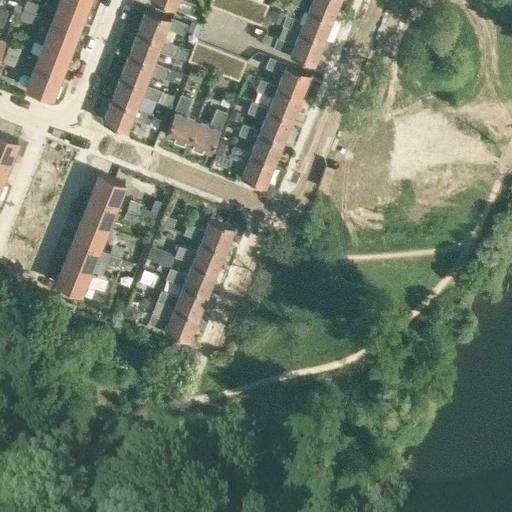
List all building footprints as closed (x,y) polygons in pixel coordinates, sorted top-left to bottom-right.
[(39,3),(29,0),(26,0),(24,5),(21,15),(20,17),(32,22),(39,3)] [(64,0),(58,0),(50,20),(76,30),(84,8),(64,0)] [(157,0),(171,6),(172,5),(190,13),(194,2),(188,0),(157,0)] [(222,0),(220,7),(230,11),(233,0),(222,0)] [(233,0),(230,11),(240,15),(246,0),(233,0)] [(250,19),(257,0),(246,0),(240,15),(250,19)] [(268,3),(260,0),(257,0),(250,19),(260,23),(268,3)] [(292,0),(307,6),(307,8),(329,17),(336,0),(292,0)] [(21,15),(24,5),(17,2),(13,12),(21,15)] [(169,16),(145,7),(136,29),(160,39),(161,37),(165,26),(182,32),(187,22),(169,15),(169,16)] [(298,29),(297,30),(320,39),(329,17),(307,8),(302,19),(287,12),(286,15),(283,22),(298,29)] [(286,15),(273,10),(270,17),(283,22),(286,15)] [(187,29),(198,33),(202,23),(191,19),(187,29)] [(50,20),(42,42),(67,52),(76,30),(50,20)] [(160,39),(136,29),(127,52),(151,61),(152,60),(157,48),(174,55),(178,44),(161,37),(160,39)] [(276,36),(272,45),(273,46),(272,46),(289,52),(288,52),(311,62),(320,39),(297,30),(292,43),(276,36)] [(205,43),(195,39),(188,59),(198,63),(205,43)] [(42,42),(33,64),(59,73),(67,52),(42,42)] [(9,43),(5,53),(17,57),(21,47),(9,43)] [(216,47),(205,43),(198,63),(208,67),(216,47)] [(226,51),(216,47),(208,67),(218,71),(226,51)] [(236,55),(226,51),(218,71),(228,75),(236,55)] [(169,67),(152,60),(151,61),(127,52),(119,74),(143,84),(143,83),(148,71),(165,77),(169,67)] [(17,57),(5,53),(2,61),(13,66),(17,57)] [(268,56),(265,63),(281,70),(276,83),(275,85),(298,95),(308,71),(284,62),(285,61),(269,54),(268,56)] [(246,59),(236,55),(228,75),(238,79),(246,59)] [(59,73),(33,64),(25,86),(50,96),(59,73)] [(143,84),(119,74),(110,97),(134,106),(135,105),(139,93),(157,100),(161,89),(143,83),(143,84)] [(272,93),(267,105),(266,107),(289,117),(298,95),(275,85),(276,83),(261,77),(256,87),(272,93)] [(174,109),(164,133),(187,142),(196,118),(184,113),(191,96),(180,92),(173,109),(174,109)] [(152,112),(135,105),(134,106),(110,97),(101,119),(125,128),(130,116),(148,122),(152,114),(152,112)] [(263,115),(258,128),(257,130),(280,139),(289,117),(266,107),(267,105),(252,99),(248,109),(263,115)] [(196,118),(187,142),(210,151),(220,127),(226,111),(215,106),(209,123),(196,118)] [(239,111),(232,109),(231,112),(229,117),(235,120),(239,111)] [(148,122),(148,123),(157,127),(161,117),(152,114),(148,122)] [(253,138),(249,149),(248,152),(271,161),(280,139),(257,130),(258,128),(243,121),(238,132),(253,138)] [(0,157),(8,160),(16,139),(0,132),(0,157)] [(230,144),(220,140),(216,151),(226,155),(230,144)] [(230,153),(245,159),(239,174),(262,183),(271,161),(248,152),(249,149),(235,143),(230,153)] [(97,171),(89,193),(113,203),(122,181),(97,171)] [(89,193),(80,215),(105,225),(113,203),(89,193)] [(132,198),(127,209),(138,213),(139,212),(153,219),(156,211),(142,204),(143,203),(132,198)] [(127,209),(124,216),(134,221),(138,213),(127,209)] [(166,212),(162,222),(172,226),(176,216),(166,212)] [(80,215),(71,237),(96,247),(105,225),(80,215)] [(199,238),(222,247),(232,224),(208,215),(203,227),(188,221),(184,232),(199,238)] [(71,237),(62,259),(87,269),(96,247),(71,237)] [(190,260),(214,269),(222,247),(199,238),(194,249),(179,243),(175,254),(190,260)] [(113,242),(110,252),(122,256),(126,247),(113,242)] [(148,258),(160,263),(164,252),(152,247),(148,258)] [(122,256),(110,252),(106,262),(119,266),(122,256)] [(87,269),(62,259),(54,281),(78,291),(87,269)] [(169,266),(165,277),(181,283),(181,282),(205,291),(214,269),(190,260),(185,273),(169,266)] [(149,284),(154,273),(143,268),(138,280),(149,284)] [(159,289),(156,298),(172,304),(196,313),(205,291),(181,282),(181,283),(176,296),(160,289),(159,289)] [(42,306),(43,307),(57,313),(59,309),(70,313),(77,296),(64,291),(62,296),(51,292),(50,293),(44,291),(42,294),(42,306)] [(147,321),(163,327),(163,328),(186,337),(196,313),(172,304),(166,319),(151,312),(147,321)]
